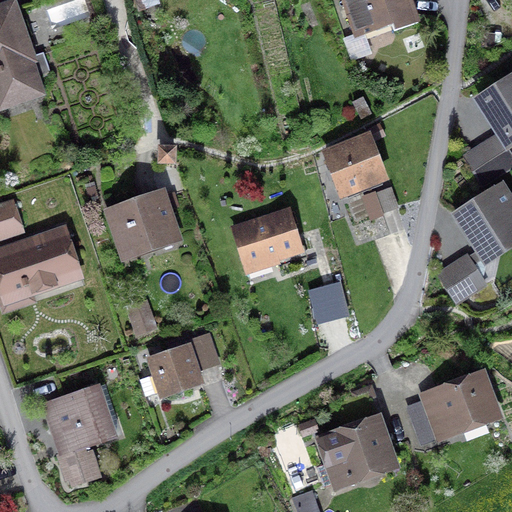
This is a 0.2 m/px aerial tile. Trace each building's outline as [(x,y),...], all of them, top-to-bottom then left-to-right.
[(135,0),(139,11),(157,5),(155,0),(135,0)] [(343,0),(356,37),(346,41),(352,56),(363,52),(357,35),(391,23),(394,31),(418,23),(409,0),(343,0)] [(0,11),(0,77),(8,102),(37,91),(33,80),(50,74),(43,53),(29,58),(11,8),(0,11)] [(511,82),(482,102),(508,142),(511,139),(511,82)] [(353,102),(361,118),(370,114),(362,98),(353,102)] [(461,171),(474,191),(511,166),(511,157),(499,136),(464,158),(461,171)] [(326,158),(339,192),(379,176),(366,142),(326,158)] [(160,149),(160,163),(173,163),(174,149),(160,149)] [(485,285),(473,266),(511,240),(511,209),(501,191),(460,217),(481,249),(443,273),(441,280),(456,303),(485,285)] [(109,211),(124,254),(175,236),(160,194),(109,211)] [(0,207),(0,237),(20,231),(11,204),(0,207)] [(233,230),(245,268),(301,250),(289,212),(233,230)] [(0,253),(0,279),(5,294),(27,287),(29,293),(77,276),(62,232),(0,253)] [(309,290),(318,325),(352,316),(343,281),(309,290)] [(130,310),(138,332),(152,327),(145,305),(130,310)] [(198,382),(187,350),(152,362),(156,374),(140,380),(146,397),(162,391),(163,393),(198,382)] [(423,399),(437,436),(494,415),(480,378),(423,399)] [(42,406),(51,433),(59,431),(67,452),(59,455),(67,479),(71,478),(73,485),(99,476),(91,453),(85,455),(83,448),(109,439),(93,389),(42,406)] [(340,416),(346,433),(376,422),(365,391),(335,402),(340,416)] [(325,488),(391,464),(376,422),(346,433),(321,442),(328,462),(317,467),(325,488)] [(294,499),(298,511),(314,511),(308,494),(294,499)]
